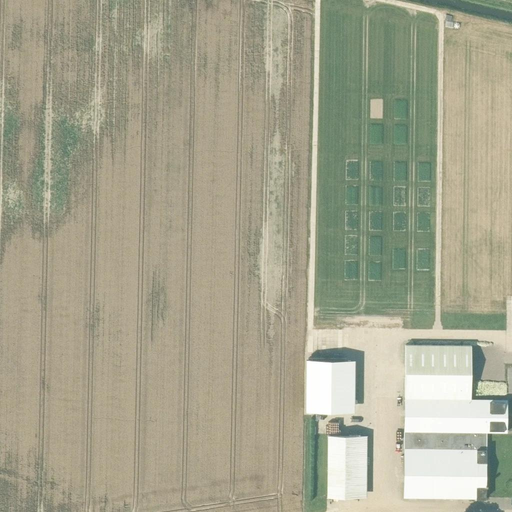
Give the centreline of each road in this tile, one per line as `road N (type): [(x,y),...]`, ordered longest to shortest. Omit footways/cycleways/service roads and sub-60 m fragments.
road 1 (track): [(380,0),(440,14),(437,335)]
road 2 (track): [(309,333),(317,0)]
